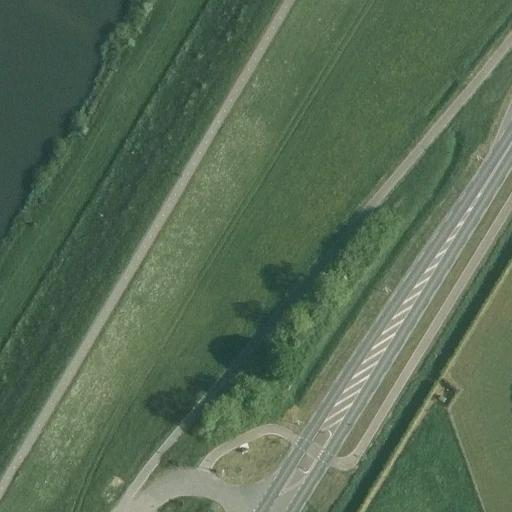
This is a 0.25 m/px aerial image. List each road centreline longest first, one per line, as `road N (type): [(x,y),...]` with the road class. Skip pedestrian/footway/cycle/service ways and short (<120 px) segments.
road 1 (primary): [(277,511),(511,137)]
road 2 (unclassified): [(263,511),(176,484),(136,511)]
